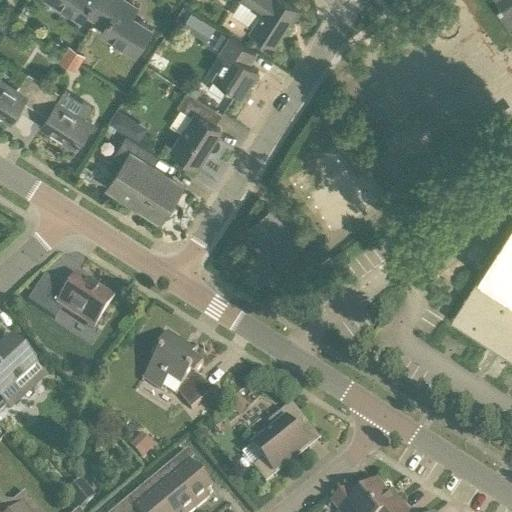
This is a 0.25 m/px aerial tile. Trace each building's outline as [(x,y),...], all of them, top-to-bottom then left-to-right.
[(108,0),(51,0),(81,19),(85,13),(95,20),(108,0)] [(132,16),(137,7),(125,0),(108,0),(95,20),(106,27),(102,32),(135,54),(151,29),(132,16)] [(298,9),(284,0),(240,0),(244,2),(236,16),(254,27),(252,30),(275,45),(298,9)] [(511,0),(496,0),(502,7),(497,11),(511,32),(511,0)] [(4,13),(9,16),(15,14),(15,7),(10,4),(4,7),(4,13)] [(419,5),(304,183),(349,214),(323,254),(339,264),(390,185),(448,223),(467,195),(453,186),(459,178),(464,181),(473,169),(467,165),(472,157),(486,166),(505,136),(456,104),(475,75),(453,61),(433,91),(410,76),(445,22),(419,5)] [(215,28),(192,12),(183,25),(207,41),(215,28)] [(0,14),(0,27),(4,30),(10,20),(0,14)] [(213,45),(222,50),(230,38),(222,33),(213,45)] [(259,70),(249,64),(256,52),(231,36),(220,52),(227,56),(214,77),(242,95),(259,70)] [(72,59),(77,50),(69,45),(64,53),(72,59)] [(86,55),(77,50),(72,59),(81,64),(86,55)] [(67,66),(72,59),(64,53),(59,61),(67,66)] [(161,64),(160,58),(154,55),(148,64),(158,70),(161,64)] [(72,59),(67,66),(76,72),(81,64),(72,59)] [(49,86),(28,73),(17,90),(0,78),(0,115),(10,122),(24,101),(35,108),(49,86)] [(49,86),(35,108),(47,116),(41,126),(75,148),(92,122),(85,119),(92,107),(64,89),(61,94),(49,86)] [(216,109),(187,90),(177,106),(193,116),(182,133),(172,148),(198,164),(220,129),(208,121),(216,109)] [(117,109),(111,123),(142,137),(149,123),(117,109)] [(182,187),(152,167),(159,156),(127,135),(109,163),(119,169),(109,185),(161,219),(182,187)] [(254,222),(286,273),(312,257),(279,206),(254,222)] [(511,220),(478,274),(479,275),(450,321),(511,360),(511,220)] [(86,283),(83,286),(74,280),(66,292),(54,284),(45,277),(27,303),(37,310),(55,322),(63,310),(93,330),(112,300),(86,283)] [(192,358),(193,356),(188,354),(188,355),(180,350),(183,345),(167,335),(155,354),(160,357),(151,370),(144,382),(162,393),(169,382),(182,390),(178,395),(191,412),(212,393),(204,381),(197,377),(204,365),(192,358)] [(44,379),(36,370),(12,344),(0,355),(0,401),(9,411),(44,379)] [(240,397),(230,406),(239,416),(248,407),(240,397)] [(320,440),(307,425),(292,406),(280,416),(286,422),(252,449),(263,462),(253,470),(264,484),(320,440)] [(141,436),(130,447),(142,460),(153,449),(141,436)] [(135,511),(132,507),(150,492),(168,477),(187,461),(189,464),(193,460),(186,452),(182,456),(114,511),(37,511),(23,495),(12,504),(5,504),(0,498),(0,509),(2,511),(16,511),(23,506),(28,511),(135,511)] [(189,464),(187,461),(168,477),(196,510),(209,499),(205,495),(211,490),(189,464)] [(45,479),(50,474),(45,469),(40,474),(45,479)] [(193,511),(196,510),(168,477),(150,492),(166,511),(193,511)] [(95,497),(81,481),(64,495),(78,511),(95,497)] [(405,511),(396,500),(391,504),(376,485),(357,500),(350,490),(329,506),(333,511),(405,511)] [(166,511),(150,492),(132,507),(135,511),(166,511)]
